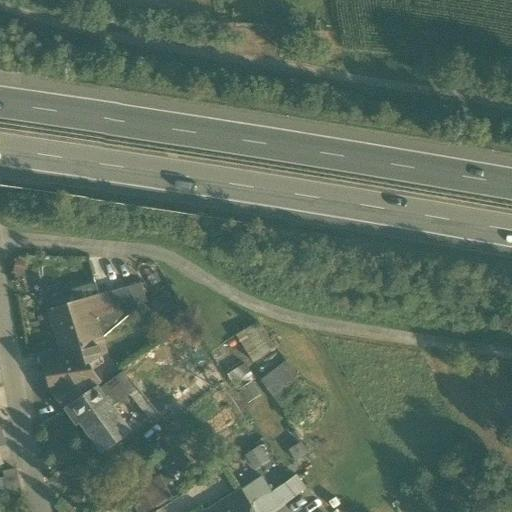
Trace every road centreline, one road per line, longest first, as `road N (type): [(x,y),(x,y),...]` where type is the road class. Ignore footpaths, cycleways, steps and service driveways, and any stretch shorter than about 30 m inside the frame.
road 1 (track): [(511,356),(262,311),(153,254),(0,245)]
road 2 (track): [(0,7),(122,41),(511,105)]
road 3 (motorway): [(0,151),(511,233)]
road 4 (motorway): [(511,186),(0,104)]
road 5 (residential): [(0,279),(50,511)]
